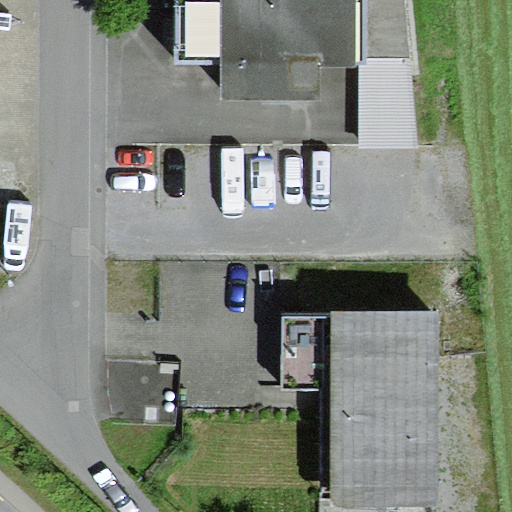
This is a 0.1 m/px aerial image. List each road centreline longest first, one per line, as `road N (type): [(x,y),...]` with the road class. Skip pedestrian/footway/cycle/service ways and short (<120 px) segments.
road 1 (residential): [(68,0),(60,303),(3,387)]
road 2 (residential): [(136,511),(3,387)]
